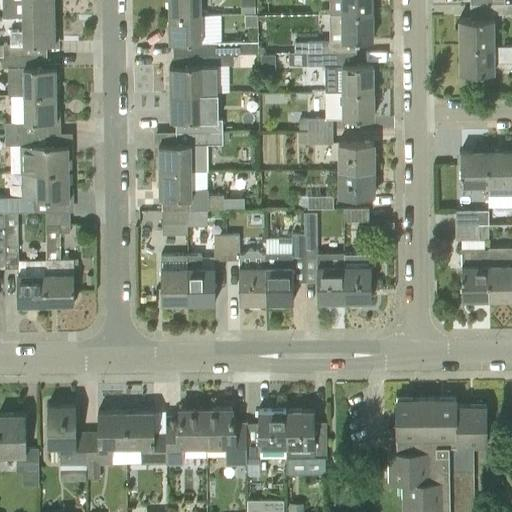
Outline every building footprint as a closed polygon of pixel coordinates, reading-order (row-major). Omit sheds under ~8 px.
[(21,0),(22,16),(54,15),(54,0),(21,0)] [(200,0),(168,0),(169,14),(201,14),(200,0)] [(240,0),(241,11),(255,11),(254,0),(240,0)] [(329,0),(330,12),(372,12),(371,0),(329,0)] [(459,17),(459,29),(461,29),(461,44),(492,44),(492,17),(492,13),(492,3),(469,3),(469,17),(459,17)] [(330,39),(294,39),(294,52),(357,51),(356,39),(372,38),(372,12),(330,12),(330,39)] [(201,14),(169,14),(169,41),(202,41),(201,14)] [(3,43),(3,55),(18,55),(22,55),(22,43),(45,42),(55,42),(54,15),(22,16),(22,30),(9,30),(9,43),(3,43)] [(248,40),(205,41),(205,53),(221,53),(248,52),(248,40)] [(459,61),(459,72),(493,71),(493,61),(511,61),(511,44),(492,45),(492,44),(461,44),(461,61),(459,61)] [(357,51),(294,52),(294,65),(306,65),(324,64),(325,90),(372,89),(373,62),(357,63),(357,51)] [(202,64),(170,65),(170,92),(217,91),(217,63),(221,63),(221,53),(205,53),(205,64),(202,64)] [(276,53),(259,53),(259,69),(276,69),(276,53)] [(3,55),(3,67),(8,66),(8,93),(10,93),(55,93),(55,67),(55,66),(22,66),(22,55),(18,55),(3,55)] [(307,117),(307,129),(333,129),(332,118),(342,117),(372,117),(372,89),(325,90),(325,117),(307,117)] [(176,130),(207,130),(222,130),(222,117),(218,117),(218,91),(170,92),(170,119),(175,119),(176,130)] [(55,93),(10,93),(11,121),(20,121),(23,121),(37,121),(37,120),(56,120),(56,109),(55,93)] [(11,121),(3,122),(3,133),(20,133),(20,121),(11,121)] [(298,129),(297,142),(307,143),(333,142),(333,129),(307,129),(299,129),(298,129)] [(176,143),(159,143),(159,154),(159,170),(192,170),(207,170),(207,143),(223,142),(222,130),(207,130),(176,130),(176,143)] [(20,133),(3,133),(3,144),(20,144),(20,172),(68,171),(68,155),(68,143),(49,144),(49,143),(37,143),(37,132),(20,133)] [(373,141),(337,141),(337,168),(374,168),(373,141)] [(503,151),(488,151),(488,184),(488,194),(490,194),(511,193),(511,148),(503,149),(503,151)] [(472,149),(460,149),(461,184),(488,184),(488,151),(472,151),(472,149)] [(374,168),(337,168),(337,195),(374,195),(374,194),(374,168)] [(192,170),(159,170),(159,197),(162,197),(161,209),(187,209),(223,209),(223,194),(208,194),(208,187),(192,187),(192,170)] [(21,196),(17,196),(17,211),(33,211),(33,198),(69,197),(68,171),(20,172),(21,196)] [(333,194),(298,195),(298,206),(308,206),(308,208),(333,208),(333,194)] [(368,207),(343,207),(343,220),(368,220),(368,207)] [(187,209),(161,209),(162,229),(162,233),(172,233),(172,222),(187,222),(187,209)] [(68,210),(45,211),(45,223),(69,222),(68,210)] [(455,210),(455,225),(478,224),(478,210),(455,210)] [(17,211),(5,211),(6,267),(7,267),(17,267),(17,259),(17,211)] [(382,220),(382,233),(393,233),(393,220),(382,220)] [(69,222),(45,223),(45,230),(46,257),(46,259),(47,302),(74,302),(73,258),(60,257),(59,230),(69,230),(69,222)] [(455,225),(455,238),(461,238),(478,238),(478,224),(455,225)] [(488,224),(478,224),(478,238),(488,238),(488,224)] [(239,233),(227,234),(228,259),(238,258),(238,264),(239,301),(268,300),(267,252),(262,252),(258,248),(248,248),(244,252),(239,252),(239,233)] [(292,252),(267,252),(268,300),(293,300),(293,281),(292,256),(305,256),(305,233),(291,233),(292,252)] [(317,233),(305,233),(305,256),(316,256),(317,280),(317,300),(346,299),(345,252),(317,252),(317,233)] [(227,234),(213,234),(214,259),(228,259),(227,234)] [(511,245),(488,246),(488,247),(489,296),(504,295),(504,297),(511,297),(511,245)] [(485,247),(461,247),(462,298),(473,298),(473,296),(489,296),(488,247),(485,247)] [(369,252),(345,252),(346,299),(371,299),(371,264),(369,264),(369,252)] [(187,253),(160,253),(161,301),(189,301),(188,253),(187,253)] [(201,253),(188,253),(189,301),(215,301),(215,265),(202,265),(201,253)] [(17,273),(16,273),(17,303),(47,302),(46,259),(17,259),(17,267),(17,273)] [(401,446),(389,446),(389,448),(389,462),(393,462),(393,478),(406,478),(406,493),(402,493),(402,511),(474,511),(474,444),(487,444),(486,407),(470,407),(470,403),(456,403),(456,399),(439,399),(439,396),(411,396),(411,400),(395,400),(395,436),(401,436),(401,446)] [(75,403),(47,403),(47,447),(60,446),(60,464),(87,464),(86,430),(76,430),(75,403)] [(169,421),(166,421),(166,429),(166,463),(183,463),(183,456),(207,455),(206,450),(206,407),(180,407),(180,415),(170,416),(169,421)] [(232,407),(206,407),(206,450),(225,450),(225,463),(232,463),(247,463),(247,421),(246,421),(246,420),(232,420),(232,407)] [(258,421),(247,421),(247,463),(247,475),(261,475),(261,457),(259,457),(259,447),(288,446),(287,408),(259,408),(258,408),(258,421)] [(314,408),(287,408),(288,446),(288,456),(306,456),(306,446),(314,446),(314,456),(326,456),(326,421),(314,421),(314,408)] [(154,409),(126,410),(126,446),(140,446),(140,456),(141,462),(141,463),(154,463),(166,463),(166,429),(154,429),(154,409)] [(98,430),(86,430),(87,464),(87,467),(87,476),(100,477),(99,464),(112,464),(112,462),(111,456),(111,446),(126,446),(126,410),(97,410),(98,430)] [(26,412),(0,412),(0,455),(16,455),(26,455),(26,471),(22,471),(22,484),(39,484),(38,447),(26,447),(26,412)] [(285,511),(286,500),(250,501),(249,511),(285,511)] [(289,502),(289,511),(303,511),(304,502),(289,502)]
